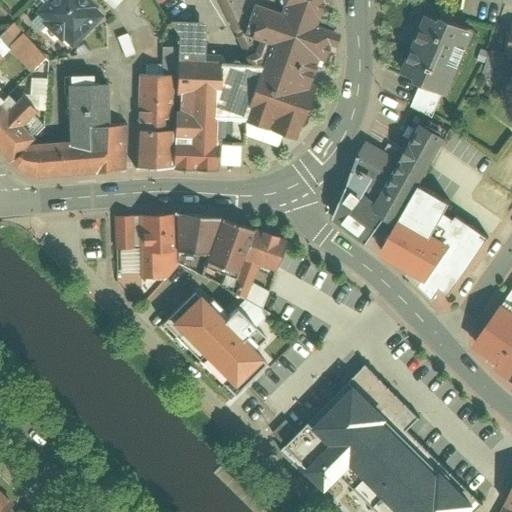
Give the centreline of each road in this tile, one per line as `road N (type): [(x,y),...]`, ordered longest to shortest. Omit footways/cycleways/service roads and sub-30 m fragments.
road 1 (tertiary): [(12,199),(213,199),(287,184)]
road 2 (residential): [(287,184),(307,220),(441,345)]
road 3 (tertiary): [(287,184),(318,163),(344,123),(354,90),(357,0)]
road 4 (residential): [(0,410),(119,511)]
road 5 (residential): [(441,345),(511,248)]
